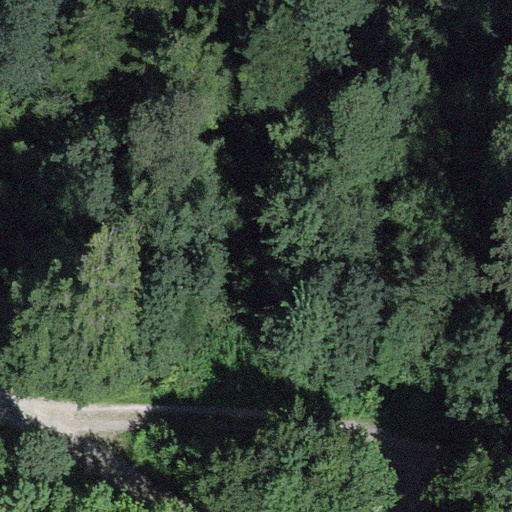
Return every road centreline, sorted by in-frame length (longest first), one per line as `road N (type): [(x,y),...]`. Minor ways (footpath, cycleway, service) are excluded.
road 1 (track): [(511,469),(146,435)]
road 2 (track): [(146,435),(0,388)]
